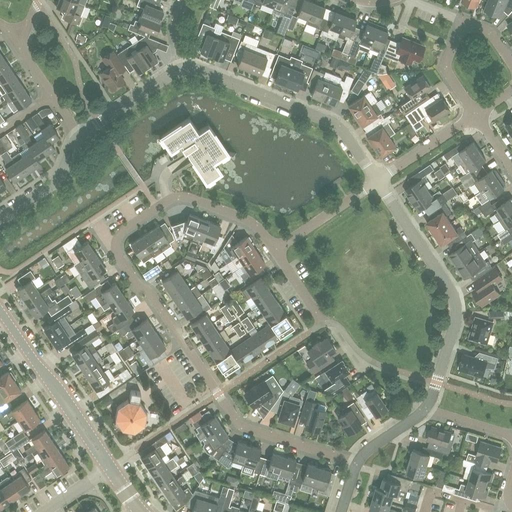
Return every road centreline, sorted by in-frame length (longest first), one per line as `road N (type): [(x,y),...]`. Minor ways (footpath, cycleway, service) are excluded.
road 1 (residential): [(351,462),(241,427),(153,295),(119,261),(123,232),(180,196),(246,221),(274,251)]
road 2 (residential): [(427,407),(453,334),(455,303),(377,181)]
road 3 (residential): [(377,181),(330,122),(183,68)]
road 4 (tertiary): [(108,468),(0,310)]
road 5 (residential): [(374,363),(325,322),(274,251)]
road 6 (residential): [(274,251),(377,181)]
